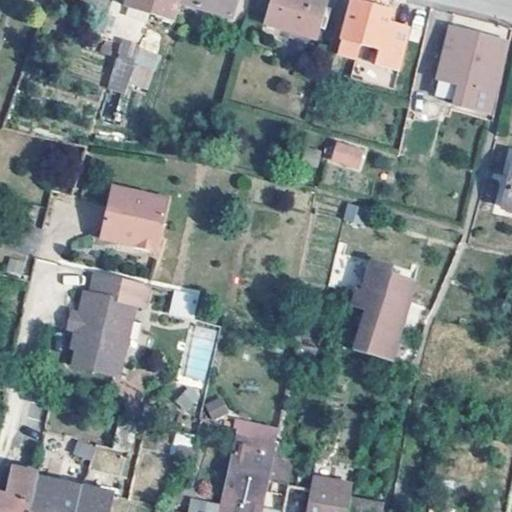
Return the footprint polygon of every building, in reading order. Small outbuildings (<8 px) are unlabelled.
[(78,0),(110,11),(113,0),(78,0)] [(176,19),(181,1),(181,0),(129,0),(128,5),(176,19)] [(181,0),(181,1),(233,17),(237,0),(181,0)] [(328,0),(271,0),(266,21),(317,38),(328,0)] [(403,11),(361,0),(353,0),(343,38),(356,41),(352,54),(372,59),(375,48),(381,49),(386,32),(397,35),(403,11)] [(508,40),(451,26),(437,78),(458,83),(453,102),(491,112),(508,40)] [(148,91),(160,54),(121,41),(106,88),(124,94),(127,84),(148,91)] [(458,83),(437,78),(433,76),(433,80),(434,84),(435,87),(437,91),(440,94),(443,98),(445,99),(449,101),(452,102),(453,102),(458,83)] [(361,149),(338,143),(334,158),(357,165),(361,149)] [(170,201),(116,188),(106,226),(114,236),(138,242),(137,247),(158,253),(170,201)] [(364,225),(367,210),(349,206),(346,221),(364,225)] [(114,236),(106,226),(103,239),(137,247),(138,242),(114,236)] [(391,271),(370,264),(365,290),(359,289),(357,300),(369,302),(354,349),(393,359),(410,301),(409,301),(413,285),(389,278),(391,271)] [(151,286),(97,273),(91,294),(86,293),(82,312),(79,321),(77,333),(73,348),(77,350),(73,366),(117,377),(119,360),(123,361),(136,307),(146,309),(151,286)] [(173,287),(168,315),(194,320),(199,291),(173,287)] [(82,312),(73,310),(68,330),(77,333),(79,321),(82,312)] [(204,380),(215,331),(196,326),(184,376),(204,380)] [(10,376),(0,373),(0,386),(7,389),(10,376)] [(221,397),(204,404),(211,419),(228,412),(221,397)] [(179,511),(180,510),(187,511),(218,511),(223,493),(234,446),(238,427),(202,419),(198,435),(190,464),(176,461),(155,511),(179,511)] [(155,511),(176,461),(190,464),(198,435),(171,428),(170,430),(148,424),(129,498),(114,495),(110,511),(155,511)] [(96,442),(47,431),(41,457),(90,469),(96,442)] [(234,446),(223,493),(265,502),(275,454),(234,446)] [(0,511),(28,511),(37,474),(38,471),(14,466),(8,493),(0,491),(0,511)] [(347,511),(352,493),(354,481),(315,473),(313,486),(307,511),(347,511)] [(76,511),(82,485),(37,474),(28,511),(76,511)] [(307,511),(313,486),(291,482),(290,488),(287,500),(284,511),(307,511)] [(110,511),(114,495),(114,492),(82,485),(76,511),(110,511)] [(290,488),(280,486),(277,498),(287,500),(290,488)] [(352,493),(347,511),(383,511),(386,500),(352,493)]
